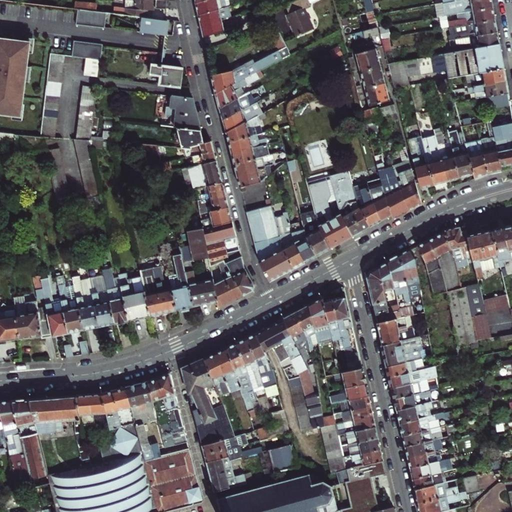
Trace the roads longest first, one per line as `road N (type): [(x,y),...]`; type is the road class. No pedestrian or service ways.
road 1 (tertiary): [(271,301),(130,365),(16,380)]
road 2 (residential): [(408,511),(351,260)]
road 3 (tertiary): [(511,189),(441,213),(351,260)]
road 4 (residential): [(271,301),(252,264),(218,137)]
road 5 (residential): [(218,137),(186,0)]
